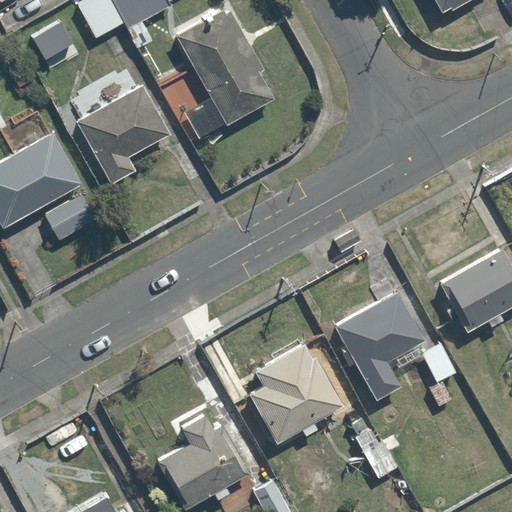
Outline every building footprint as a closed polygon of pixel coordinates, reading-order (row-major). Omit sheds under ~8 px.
[(70,0),(85,32),(117,17),(121,25),(168,3),(167,0),(70,0)] [(423,0),(431,14),(456,0),(423,0)] [(218,4),(169,32),(219,121),(269,92),(218,4)] [(134,81),(70,118),(104,177),(168,140),(134,81)] [(0,126),(0,138),(6,150),(0,153),(0,218),(31,201),(52,236),(91,213),(44,130),(32,108),(0,126)] [(511,276),(493,244),(435,277),(462,324),(511,295),(511,276)] [(380,353),(413,337),(390,287),(330,315),(368,394),(394,382),(380,353)] [(330,400),(296,337),(248,364),(253,373),(240,380),(270,433),(330,400)] [(429,376),(420,381),(431,403),(446,395),(435,373),(450,365),(437,339),(416,350),(429,376)] [(181,437),(146,457),(175,506),(235,471),(199,411),(174,425),(181,437)] [(289,511),(273,480),(234,499),(240,511),(289,511)] [(108,511),(90,483),(43,511),(108,511)]
